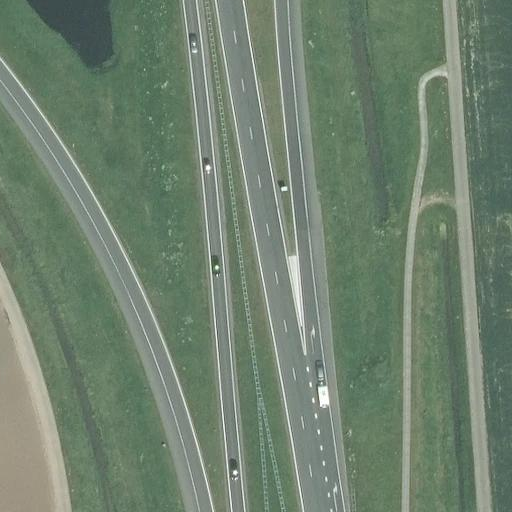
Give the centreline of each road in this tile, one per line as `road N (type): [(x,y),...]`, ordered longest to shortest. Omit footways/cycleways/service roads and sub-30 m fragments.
road 1 (trunk): [(186,0),(235,511)]
road 2 (motorway): [(0,73),(86,198),(145,317),(204,511)]
road 3 (unclassified): [(484,511),(454,71)]
road 4 (trunk): [(291,363),(228,0)]
road 5 (motorway): [(291,363),(304,256),(282,0)]
road 6 (trunk): [(316,511),(291,363)]
